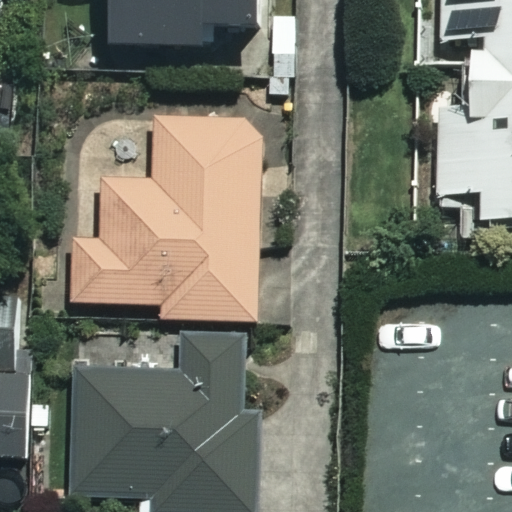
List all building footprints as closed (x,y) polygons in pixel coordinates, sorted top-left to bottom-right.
[(106,0),(106,64),(201,65),(201,46),(249,46),(249,0),(106,0)] [(511,0),(439,0),(439,68),(465,68),(465,109),(438,109),(437,206),(478,206),(478,238),(511,238),(511,0)] [(258,130),(155,129),(154,190),(102,190),(102,248),(72,248),(71,311),(161,312),(161,326),(256,328),(258,130)] [(23,333),(0,332),(0,464),(20,465),(23,333)] [(252,511),(254,347),(180,347),(180,335),(131,334),(131,382),(75,381),(74,505),(153,505),(153,511),(252,511)]
